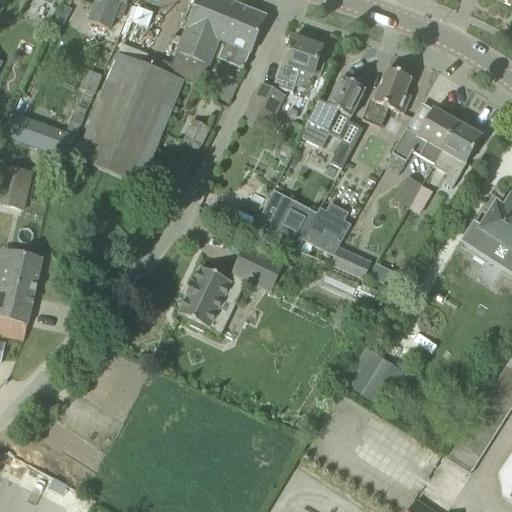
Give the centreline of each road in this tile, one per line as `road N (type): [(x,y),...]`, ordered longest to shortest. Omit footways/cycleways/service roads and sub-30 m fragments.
road 1 (unclassified): [(0,415),(50,376),(171,237),(229,138),(282,0)]
road 2 (secondary): [(511,79),(429,30),(340,0)]
